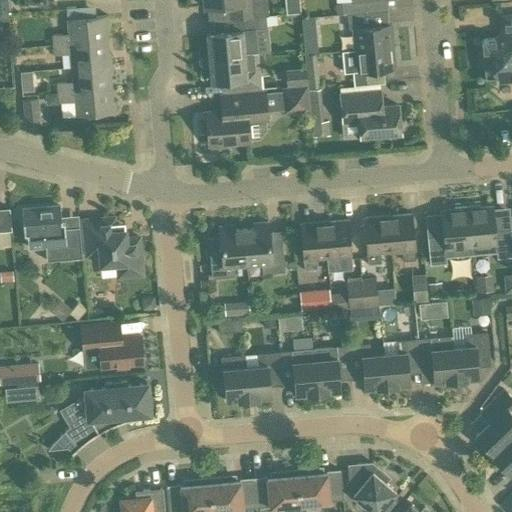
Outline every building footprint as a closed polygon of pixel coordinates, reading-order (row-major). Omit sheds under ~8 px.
[(232,18),(254,15),(252,0),(202,0),(204,6),(229,4),(230,18),(232,18)] [(351,0),(352,1),(342,2),(343,14),(347,14),(359,13),(367,12),(366,0),(351,0)] [(360,26),(359,13),(347,14),(348,29),(353,28),(355,49),(392,46),(390,24),(360,26)] [(54,44),(107,39),(106,26),(109,26),(107,14),(66,18),(68,33),(53,34),(54,44)] [(268,15),(265,15),(266,25),(277,24),(276,14),(268,15)] [(232,18),(233,30),(206,33),(208,57),(244,53),(257,52),(255,29),(266,28),(266,25),(265,15),(254,16),(254,15),(232,18)] [(511,15),(499,16),(500,30),(493,37),(480,38),(482,51),(477,52),(478,66),(483,65),(484,78),(497,77),(498,81),(511,80),(511,76),(511,75),(511,15)] [(316,38),(315,19),(305,19),(306,39),(316,38)] [(71,67),(112,63),(111,53),(109,53),(107,39),(54,44),(55,56),(70,54),(71,67)] [(392,46),(355,49),(341,50),(343,71),(352,70),(353,85),(365,84),(364,70),(394,68),(392,46)] [(244,53),(208,57),(210,81),(237,78),(238,89),(260,87),(258,66),(245,67),(244,53)] [(112,63),(71,67),(73,81),(57,82),(58,93),(112,87),(110,74),(113,74),(112,63)] [(33,82),(21,83),(22,93),(34,91),(33,82)] [(283,113),(308,110),(306,84),(287,86),(280,87),(283,113)] [(113,102),(112,87),(58,93),(59,103),(74,101),(76,115),(117,111),(116,101),(113,102)] [(319,88),(308,89),(309,110),(312,136),(330,134),(328,120),(323,120),(320,88),(319,88)] [(381,106),(379,90),(340,94),(342,120),(358,119),(360,136),(400,132),(397,104),(381,106)] [(225,146),(227,142),(248,140),(246,120),(266,118),(264,91),(220,96),(221,111),(205,112),(208,144),(214,144),(216,147),(225,146)] [(25,125),(39,124),(37,98),(23,99),(25,125)] [(465,207),(470,254),(496,251),(497,258),(511,256),(511,249),(510,229),(494,230),(492,205),(465,207)] [(61,226),(59,206),(21,209),(23,232),(26,232),(27,247),(44,245),(45,258),(81,255),(78,224),(61,226)] [(0,208),(0,231),(11,230),(9,207),(0,208)] [(445,256),(470,254),(465,207),(440,210),(443,235),(427,236),(429,263),(445,262),(445,256)] [(387,215),(390,251),(401,250),(402,260),(415,258),(411,212),(387,215)] [(380,252),(390,251),(387,215),(363,217),(367,263),(381,261),(380,252)] [(113,223),(106,218),(100,219),(96,224),(97,237),(84,239),(86,256),(99,255),(100,264),(116,262),(118,276),(142,274),(138,237),(132,237),(132,239),(125,240),(124,229),(117,223),(113,223)] [(323,221),(327,257),(338,256),(339,265),(351,264),(347,218),(323,221)] [(243,228),(246,265),(261,263),(262,272),(284,270),(280,230),(269,231),(268,221),(253,222),(253,227),(243,228)] [(316,258),(327,257),(323,221),(299,223),(303,269),(317,267),(316,258)] [(246,265),(243,228),(233,229),(233,224),(218,225),(219,236),(208,237),(211,277),(234,275),(233,266),(246,265)] [(413,300),(427,299),(424,273),(411,274),(413,300)] [(476,288),(492,287),(491,273),(475,275),(476,288)] [(347,277),(346,281),(348,307),(363,305),(361,279),(360,276),(347,277)] [(375,278),(361,279),(363,305),(377,304),(375,278)] [(312,289),(314,308),(330,307),(328,288),(312,289)] [(474,313),(491,312),(491,297),(474,297),(474,313)] [(422,301),(423,317),(450,315),(449,300),(422,301)] [(353,318),(378,317),(377,306),(352,307),(353,318)] [(218,332),(241,330),(240,317),(217,319),(218,332)] [(120,336),(118,320),(80,324),(84,367),(143,361),(140,334),(120,336)] [(466,345),(452,346),(456,384),(461,383),(461,381),(466,381),(465,378),(478,377),(475,345),(488,344),(487,331),(464,333),(466,345)] [(438,335),(417,337),(418,350),(430,349),(433,381),(446,380),(446,383),(450,382),(451,384),(456,384),(452,346),(451,334),(438,335)] [(396,351),(383,353),(387,390),(392,390),(392,388),(396,387),(396,384),(408,383),(406,351),(418,350),(417,337),(395,339),(396,351)] [(369,342),(347,344),(350,376),(363,374),(364,387),(376,386),(376,389),(381,389),(381,391),(387,390),(383,353),(370,354),(369,342)] [(326,346),(313,347),(317,397),(323,396),(323,394),(327,394),(327,391),(339,390),(338,377),(350,376),(347,344),(326,346)] [(300,348),(278,350),(279,363),(281,384),(294,382),(295,394),(307,393),(307,396),(312,395),(312,397),(317,397),(313,347),(300,348)] [(246,365),(245,365),(248,403),(253,403),(253,401),(258,400),(258,397),(270,396),(267,364),(279,363),(278,350),(257,352),(258,364),(246,365)] [(230,354),(220,355),(221,369),(222,368),(225,400),(238,399),(238,402),(243,402),(243,404),(248,403),(245,365),(246,365),(245,353),(230,354)] [(2,382),(43,381),(42,360),(1,362),(2,382)] [(86,394),(75,400),(76,401),(78,400),(87,415),(97,432),(98,431),(103,428),(109,426),(114,424),(120,421),(125,419),(130,418),(135,417),(139,416),(144,415),(144,414),(143,414),(142,411),(145,411),(149,411),(149,407),(148,407),(146,385),(146,382),(143,382),(126,384),(126,379),(104,381),(104,386),(88,388),(88,387),(84,388),(85,391),(86,394)] [(41,387),(10,389),(11,398),(42,397),(41,387)] [(491,453),(511,431),(511,397),(503,389),(481,410),(490,419),(475,433),(491,451),(490,452),(491,453)] [(51,443),(47,448),(48,448),(66,446),(77,445),(71,451),(72,452),(75,449),(79,446),(64,430),(60,434),(55,439),(51,443)] [(511,431),(491,453),(508,471),(510,469),(511,470),(511,431)] [(389,497),(395,490),(384,480),(387,477),(381,472),(382,471),(371,462),(346,464),(349,494),(352,493),(374,511),(376,511),(379,509),(383,511),(393,500),(389,497)] [(298,502),(299,502),(343,498),(340,469),(321,471),(320,468),(313,468),(313,467),(295,468),(298,502)] [(299,511),(299,502),(298,502),(295,468),(278,470),(278,471),(271,472),(271,475),(252,477),(255,506),(292,503),(293,511),(299,511)] [(255,506),(252,477),(234,479),(233,476),(226,476),(226,475),(209,476),(211,510),(255,506)] [(167,511),(193,511),(211,510),(209,476),(191,478),(192,479),(184,480),(184,483),(165,485),(167,511)] [(163,511),(161,487),(134,490),(135,498),(121,499),(121,511),(163,511)] [(420,511),(409,502),(403,509),(399,506),(393,511),(430,511),(428,511),(423,507),(420,511)]
